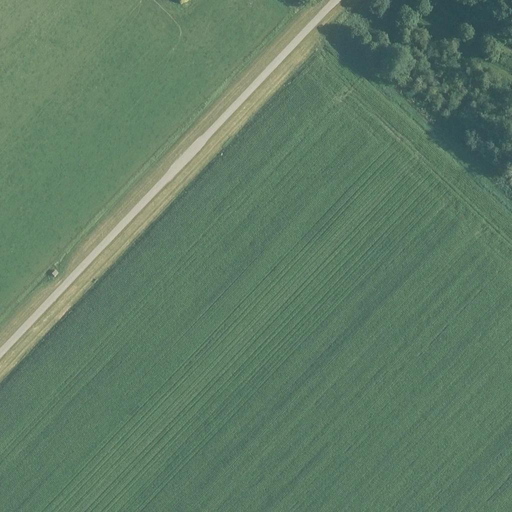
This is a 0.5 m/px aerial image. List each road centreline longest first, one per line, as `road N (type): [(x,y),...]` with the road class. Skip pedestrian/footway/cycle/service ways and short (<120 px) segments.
road 1 (tertiary): [(0,353),(334,0)]
road 2 (track): [(394,0),(511,79)]
